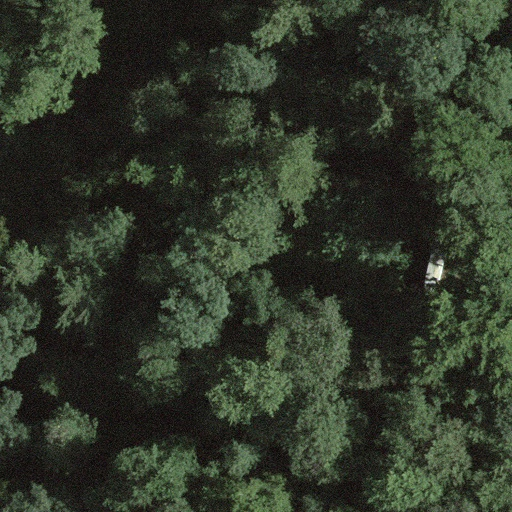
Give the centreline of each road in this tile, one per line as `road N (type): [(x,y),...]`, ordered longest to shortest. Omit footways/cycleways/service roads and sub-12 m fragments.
road 1 (track): [(511,436),(495,370),(476,172),(476,128),(485,107)]
road 2 (track): [(361,0),(511,122)]
